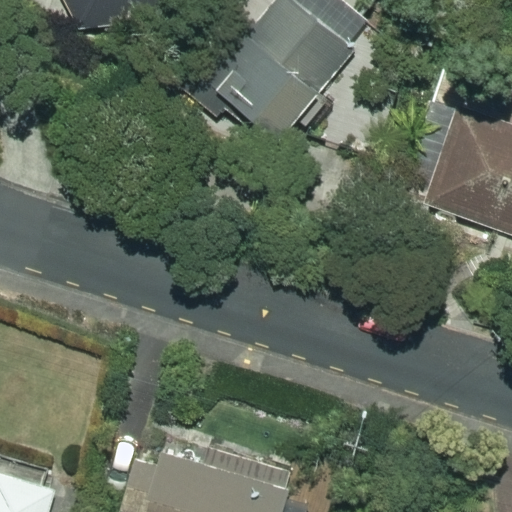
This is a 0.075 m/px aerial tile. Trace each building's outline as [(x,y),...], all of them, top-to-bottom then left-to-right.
[(70,0),(84,23),(198,12),(196,0),(70,0)] [(363,38),(316,0),(267,0),(252,18),(241,9),(190,72),(254,124),(263,114),(286,132),(363,38)] [(511,109),(466,93),(429,201),(511,229),(511,109)] [(284,511),(294,479),(291,478),(296,462),(215,438),(210,457),(166,443),(162,455),(140,449),(124,503),(148,511),(147,511),(284,511)] [(0,511),(53,511),(61,485),(0,467),(0,511)]
